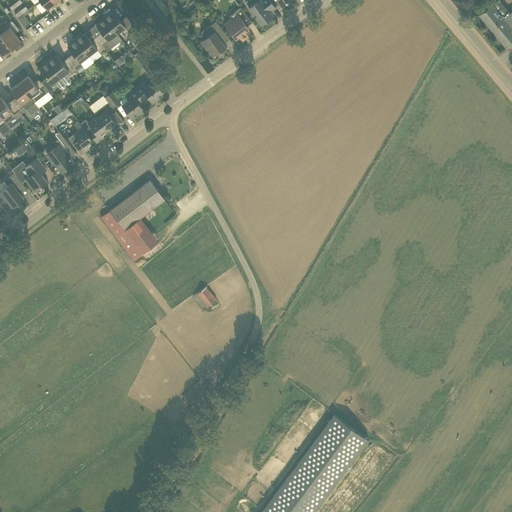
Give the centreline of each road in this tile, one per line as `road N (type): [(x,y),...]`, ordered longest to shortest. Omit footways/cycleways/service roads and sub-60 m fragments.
road 1 (unclassified): [(151,511),(215,409),(261,309),(256,285),(167,116)]
road 2 (residential): [(0,246),(167,116)]
road 3 (residential): [(167,116),(326,0)]
road 4 (residential): [(0,75),(97,0)]
